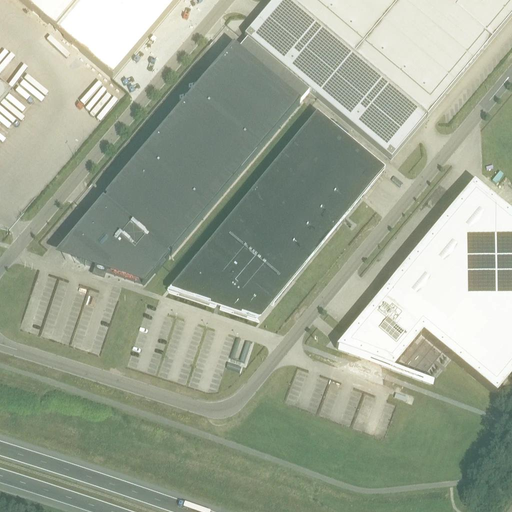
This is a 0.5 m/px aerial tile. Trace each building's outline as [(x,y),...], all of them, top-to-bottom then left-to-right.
[(17,0),(56,32),(83,0),(17,0)] [(511,0),(275,0),(244,38),(390,162),(511,16),(511,0)] [(171,257),(299,106),(232,48),(211,73),(186,104),(147,149),(120,180),(103,200),(106,202),(104,204),(102,203),(88,218),(91,220),(65,251),(80,264),(143,285),(153,273),(156,275),(169,259),(167,258),(168,255),(171,257)] [(0,105),(10,93),(0,84),(0,105)] [(257,294),(272,306),(383,173),(316,117),(170,293),(169,293),(215,309),(216,307),(221,309),(219,310),(259,323),(259,322),(255,321),(254,298),(257,294)] [(511,216),(473,185),(474,187),(379,301),(351,334),(393,369),(421,335),(496,397),(495,395),(511,374),(511,216)]
